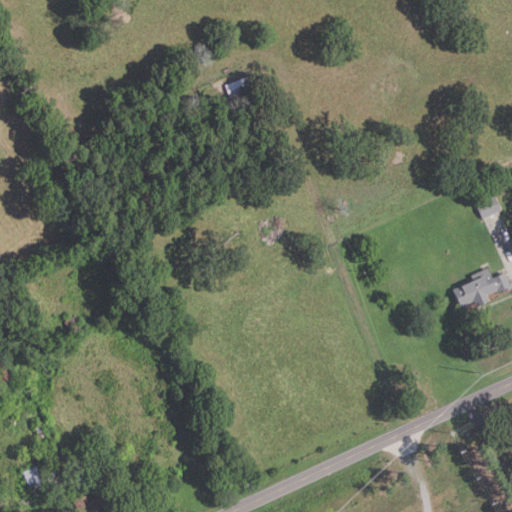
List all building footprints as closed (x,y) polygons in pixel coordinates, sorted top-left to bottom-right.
[(230,98),(225,85),(254,73),(259,86),(230,98)] [(484,218),(478,204),(489,199),(485,189),(491,186),(502,210),(484,218)] [(462,307),(454,289),(475,280),(473,275),(488,268),(493,278),(507,272),(511,284),(511,289),(506,292),(504,288),(488,295),(491,301),(477,307),(475,302),(462,307)] [(74,336),(65,322),(76,314),(86,328),(74,336)] [(65,354),(60,347),(74,337),(79,344),(65,354)] [(7,387),(0,376),(0,366),(4,364),(15,382),(7,387)] [(62,490),(44,497),(39,486),(31,489),(24,472),(38,466),(40,472),(53,467),(62,490)] [(93,483),(83,486),(79,474),(89,471),(93,483)] [(76,511),(70,498),(87,491),(88,494),(104,487),(114,509),(106,511),(76,511)]
